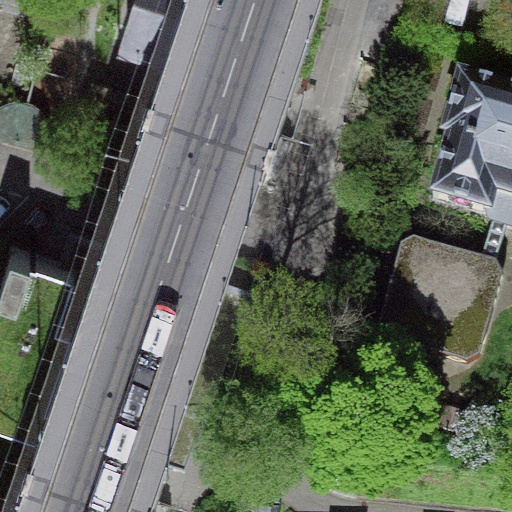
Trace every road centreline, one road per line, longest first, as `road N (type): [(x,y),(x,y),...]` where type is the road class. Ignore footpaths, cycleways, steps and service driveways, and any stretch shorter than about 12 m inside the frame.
road 1 (residential): [(255,0),(84,511)]
road 2 (residential): [(0,165),(312,255)]
road 3 (residential): [(374,0),(312,255)]
road 4 (residential): [(312,255),(274,461)]
